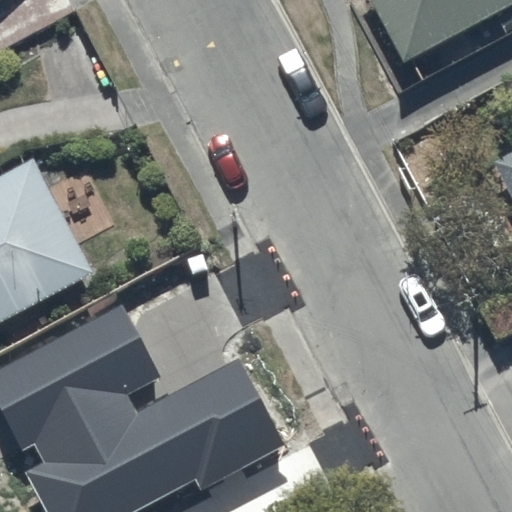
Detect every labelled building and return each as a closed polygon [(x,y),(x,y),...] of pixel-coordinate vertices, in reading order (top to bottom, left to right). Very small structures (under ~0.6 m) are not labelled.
[(372,0),(401,56),(509,0),(372,0)] [(511,146),(490,158),(511,200),(511,146)] [(0,316),(89,270),(28,155),(0,170),(0,316)] [(0,354),(0,392),(48,368),(33,338),(0,354)] [(147,356),(36,416),(85,511),(88,511),(228,437),(210,403),(181,419),(147,356)]
